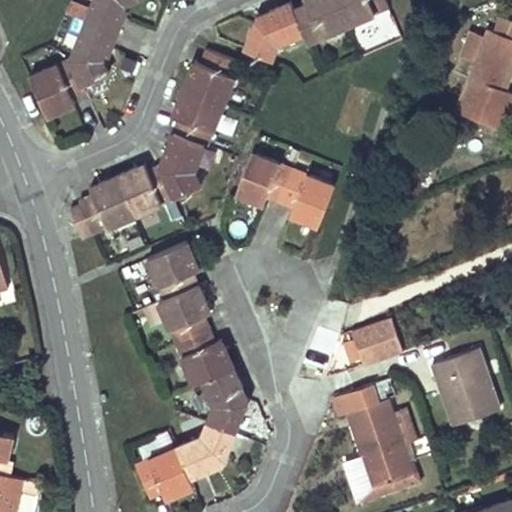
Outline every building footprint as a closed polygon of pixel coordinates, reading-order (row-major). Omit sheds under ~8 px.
[(42,31),(57,0),(22,0),(14,17),(42,31)] [(92,0),(70,56),(29,74),(46,114),(74,101),(72,95),(85,90),(83,83),(108,72),(101,57),(105,52),(108,53),(123,17),(127,8),(122,5),(125,1),(127,0),(92,0)] [(286,0),(258,10),(245,46),(272,56),(278,41),(304,30),(307,38),(388,5),(386,0),(305,0),(306,0),(293,5),(290,0),(286,0)] [(511,19),(501,15),(495,31),(511,37),(511,19)] [(511,37),(495,31),(489,28),(487,31),(474,27),(464,51),(476,56),(456,109),(503,128),(511,105),(511,90),(507,88),(500,85),(511,56),(511,37)] [(93,192),(107,225),(173,197),(204,185),(197,169),(207,142),(210,143),(241,61),(206,47),(201,59),(195,57),(172,113),(179,115),(160,163),(147,168),(145,161),(90,185),(93,192)] [(507,88),(511,75),(511,56),(500,85),(507,88)] [(320,223),(336,183),(254,150),(237,192),(266,202),(268,196),(295,206),(292,212),(320,223)] [(107,225),(93,192),(79,198),(81,202),(94,231),(107,225)] [(94,231),(81,202),(69,207),(82,236),(94,231)] [(202,266),(190,239),(147,256),(166,295),(158,299),(193,382),(204,378),(215,403),(201,434),(135,462),(150,495),(165,489),(167,494),(194,483),(191,475),(202,470),(225,457),(251,394),(222,337),(215,339),(202,313),(210,309),(195,269),(202,266)] [(391,313),(353,326),(362,361),(403,348),(391,313)] [(496,408),(475,342),(429,357),(435,377),(441,374),(446,392),(440,394),(451,424),(496,408)] [(435,377),(440,394),(446,392),(441,374),(435,377)] [(351,409),(375,486),(414,472),(390,396),(381,399),(372,379),(335,392),(341,412),(351,409)] [(0,466),(4,468),(8,453),(16,455),(22,431),(0,426),(0,466)] [(4,468),(0,466),(0,511),(21,511),(30,474),(4,468)] [(511,511),(511,501),(511,498),(481,508),(482,511),(511,511)]
